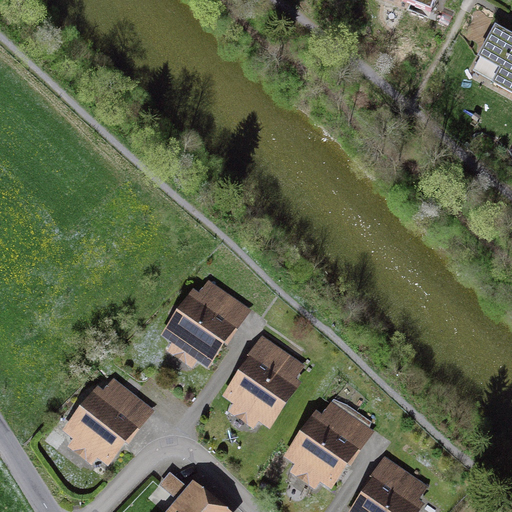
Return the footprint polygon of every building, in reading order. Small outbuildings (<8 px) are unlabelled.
[(435,0),(399,0),(430,12),(435,0)] [(511,38),(495,29),(479,58),(501,70),(493,84),(511,94),(511,38)] [(169,336),(206,362),(232,325),(194,299),(169,336)] [(267,423),(293,386),(256,360),(230,397),(267,423)] [(70,432),(106,460),(134,424),(98,396),(70,432)] [(355,446),(317,420),(292,457),(329,483),(355,446)] [(412,511),(416,507),(379,481),(357,511),(412,511)] [(176,511),(215,511),(193,493),(176,511)]
